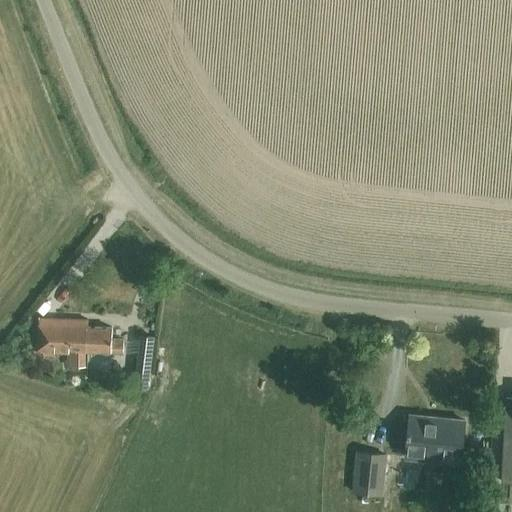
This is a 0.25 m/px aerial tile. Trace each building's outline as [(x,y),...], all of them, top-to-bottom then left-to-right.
[(88,320),(38,319),(38,357),(56,357),(56,350),(69,350),(69,366),(87,366),(87,351),(124,352),(124,340),(112,340),(112,328),(88,327),(88,320)] [(139,361),(137,373),(149,375),(149,371),(150,362),(152,349),(153,336),(144,335),(142,335),(140,347),(139,361)] [(410,414),(406,455),(459,460),(463,419),(410,414)] [(381,493),(386,454),(359,451),(355,490),(381,493)] [(464,461),(460,504),(474,505),(478,463),(464,461)]
